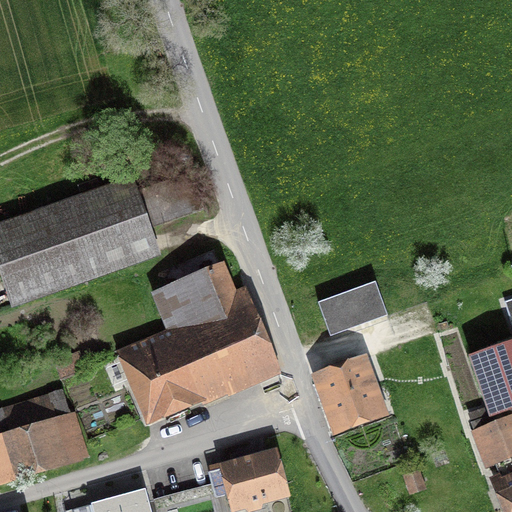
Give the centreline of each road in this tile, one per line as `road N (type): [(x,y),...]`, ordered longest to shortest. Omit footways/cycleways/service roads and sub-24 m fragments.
road 1 (tertiary): [(164,0),(305,404)]
road 2 (residential): [(0,500),(187,448),(305,404)]
